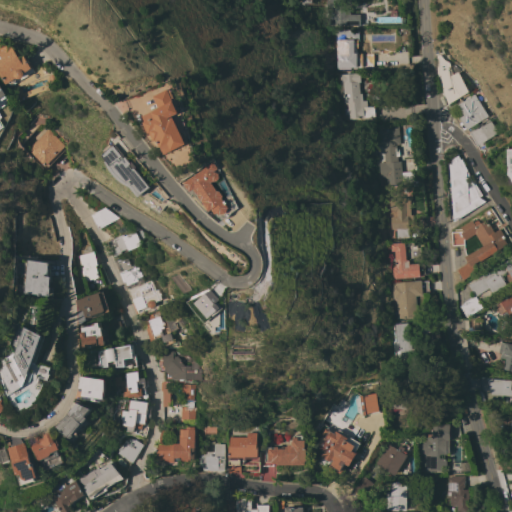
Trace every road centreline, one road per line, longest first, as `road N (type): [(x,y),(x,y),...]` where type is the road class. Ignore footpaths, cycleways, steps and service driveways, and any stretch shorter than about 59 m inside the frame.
road 1 (residential): [(499,511),(451,349),(425,0)]
road 2 (residential): [(0,28),(41,38),(182,200),(248,250),(255,266),(248,280)]
road 3 (residential): [(129,511),(155,416),(153,372),(87,223),(54,181)]
road 4 (residential): [(0,427),(31,434),(63,410),(73,383),(54,181)]
road 5 (residential): [(333,503),(181,478),(110,511)]
road 6 (residential): [(54,181),(95,190),(234,284),(248,280)]
road 7 (residential): [(511,217),(462,134),(435,127)]
